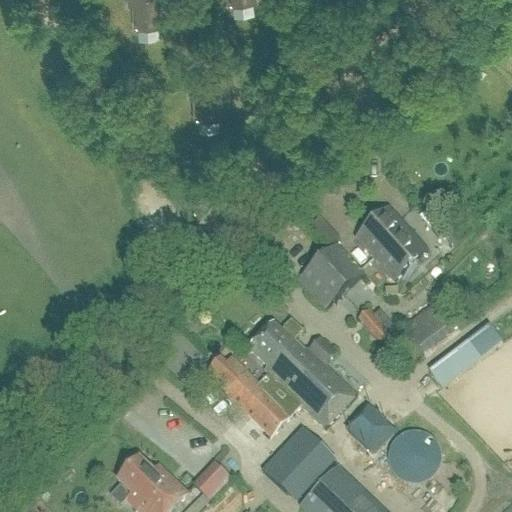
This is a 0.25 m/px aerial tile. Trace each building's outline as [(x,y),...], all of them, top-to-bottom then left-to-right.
[(132,0),(135,27),(161,25),(158,0),(132,0)] [(195,119),(221,118),(220,82),(194,83),(195,119)] [(428,255),(390,214),(357,243),(396,285),(428,255)] [(325,314),(342,299),(366,278),(337,245),(336,247),(297,284),(325,314)] [(381,348),(392,339),(369,314),(358,323),(381,348)] [(358,399),(344,386),(354,375),(320,342),(310,353),(308,352),(305,355),(294,345),(304,335),(292,324),(283,334),(274,326),(249,352),(268,371),(265,374),(269,378),(260,388),(247,375),(226,397),(272,442),(293,420),(277,405),(286,395),(325,433),(358,399)] [(425,346),(434,360),(468,341),(460,327),(425,346)] [(369,454),(391,431),(367,409),(346,433),(369,454)] [(393,478),(396,481),(399,484),(403,486),(407,488),(412,489),(416,489),(421,489),(425,487),(429,486),(433,483),(436,480),(439,476),(441,472),(442,468),(443,464),(442,459),(442,455),(440,451),(438,447),(435,443),(432,440),(428,438),(424,436),(419,435),(415,435),(410,435),(406,437),(402,439),(398,441),(395,444),(392,448),(390,452),(389,456),(388,461),(389,465),(389,469),(391,474),(393,478)] [(218,462),(196,487),(213,503),(235,477),(218,462)] [(140,463),(118,485),(132,499),(128,504),(136,511),(174,511),(188,498),(159,471),(154,476),(140,463)] [(376,511),(337,474),(299,511),(376,511)]
